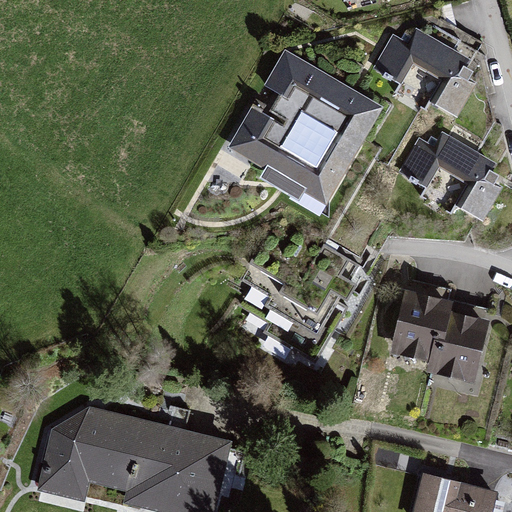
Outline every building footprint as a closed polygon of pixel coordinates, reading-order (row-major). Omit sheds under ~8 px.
[(392,33),(372,67),(398,81),(412,58),(446,77),(430,103),(457,117),(474,81),(467,77),(471,67),(465,64),(467,58),(414,26),(407,41),(392,33)] [(384,106),(283,47),(262,82),(279,92),(269,110),(285,119),(282,124),(248,105),(225,143),(267,168),(261,177),(296,197),(302,188),(326,204),(384,106)] [(436,146),(419,137),(399,171),(426,186),(440,163),(468,178),(454,202),(482,218),(506,177),(489,168),(493,161),(443,133),(436,146)] [(320,380),(384,272),(264,208),(207,302),(264,333),(257,346),(320,380)] [(451,300),(403,287),(388,352),(426,360),(424,370),(472,381),(487,318),(449,308),(451,300)] [(89,405),(52,426),(37,488),(85,500),(90,481),(127,490),(123,502),(165,511),(215,511),(232,439),(89,405)] [(492,511),(499,488),(424,470),(413,511),(492,511)]
